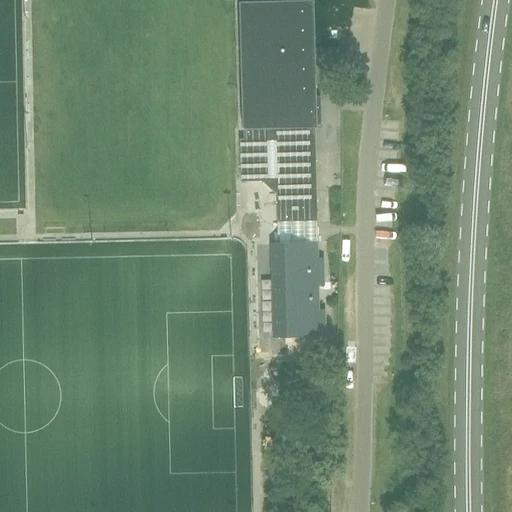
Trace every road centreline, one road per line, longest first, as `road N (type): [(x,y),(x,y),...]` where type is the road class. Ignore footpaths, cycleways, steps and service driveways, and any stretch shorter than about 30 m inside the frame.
road 1 (primary): [(471,511),(485,78),(497,0)]
road 2 (unclassified): [(360,511),(365,227),(386,0)]
